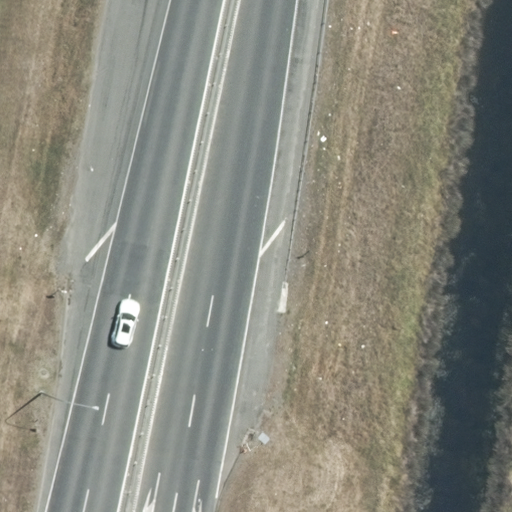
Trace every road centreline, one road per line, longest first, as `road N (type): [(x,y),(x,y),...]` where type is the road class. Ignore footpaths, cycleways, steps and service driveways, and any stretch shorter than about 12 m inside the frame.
road 1 (trunk): [(86,511),(194,0)]
road 2 (trunk): [(263,0),(170,511)]
